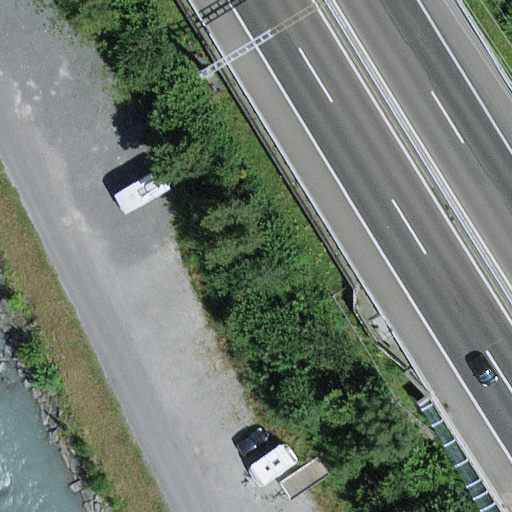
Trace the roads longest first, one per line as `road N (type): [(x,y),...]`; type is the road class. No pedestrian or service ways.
road 1 (motorway): [(270,0),(511,390)]
road 2 (track): [(191,511),(0,126)]
road 3 (motorway): [(511,218),(376,0)]
